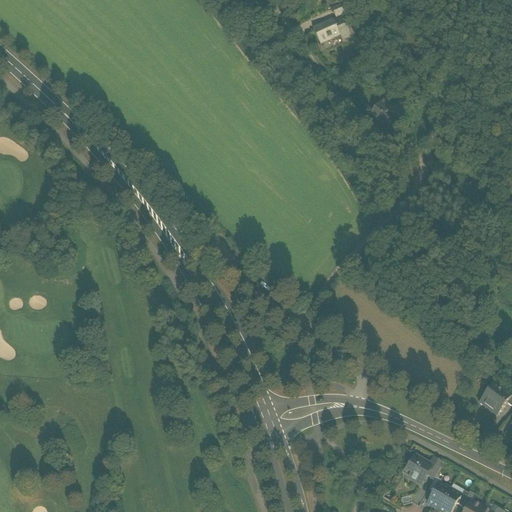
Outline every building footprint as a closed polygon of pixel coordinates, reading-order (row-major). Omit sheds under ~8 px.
[(342,19),(348,16),(343,5),(332,10),(336,18),(340,16),(341,19),(342,19)] [(314,31),(320,46),(340,37),(342,42),(351,38),(342,19),(341,19),(334,22),(314,31)] [(370,117),(384,128),(396,113),(388,106),(384,111),(379,106),(370,117)] [(490,412),(498,417),(507,405),(511,397),(511,396),(495,384),(488,393),(487,393),(479,404),(490,413),(490,412)] [(420,488),(426,478),(429,473),(432,468),(431,468),(415,458),(407,473),(411,475),(409,479),(413,482),(413,484),(420,488)] [(434,482),(436,480),(443,467),(435,462),(431,468),(432,468),(429,473),(432,474),(429,479),(434,482)] [(441,483),(436,480),(430,490),(435,493),(439,485),(440,486),(441,483)] [(427,507),(436,511),(438,511),(450,491),(440,486),(439,485),(435,493),(427,507)] [(461,498),(450,491),(438,511),(452,511),(457,505),(461,498)] [(457,505),(462,508),(470,494),(469,496),(464,493),(461,498),(457,505)] [(475,497),(470,494),(462,508),(461,509),(466,511),(472,504),(471,504),(475,497)]
